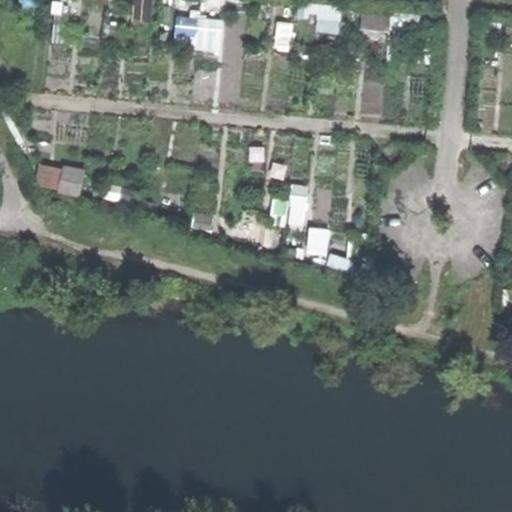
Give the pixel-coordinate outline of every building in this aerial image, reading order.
[(301,23),(344,28),(347,6),(304,0),(301,23)] [(224,49),(227,17),(181,13),(178,45),(224,49)] [(42,188),(87,191),(89,167),(44,164),(42,188)] [(295,226),(310,226),(309,191),(294,191),(295,226)] [(331,252),(331,227),(314,227),(314,251),(331,252)] [(335,254),(332,266),(356,272),(359,260),(335,254)]
